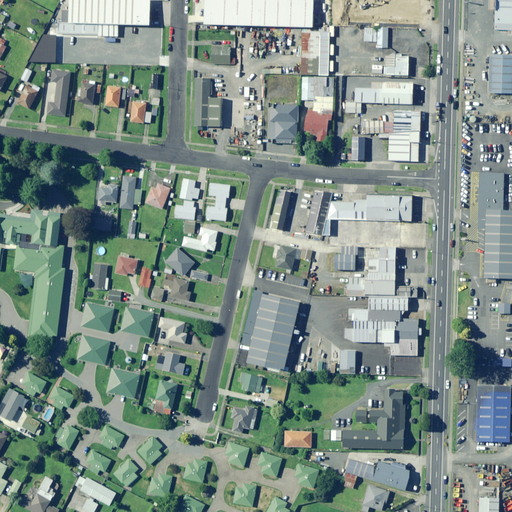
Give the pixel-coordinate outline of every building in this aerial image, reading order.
[(150,0),(70,0),(71,23),(58,23),(58,35),(118,35),(118,27),(150,27),(150,0)] [(312,26),(313,0),(205,0),(205,23),(312,26)] [(419,7),(419,5),(382,3),(382,0),(375,0),(376,3),(367,3),(365,42),(378,42),(377,47),(388,48),(389,27),(418,29),(418,18),(419,7)] [(511,0),(484,0),(483,31),(511,31),(511,0)] [(329,2),(318,2),(317,9),(329,10),(329,2)] [(428,7),(419,7),(418,18),(428,18),(428,7)] [(363,27),(363,14),(331,13),(330,26),(363,27)] [(320,29),(296,29),(295,74),(306,74),(319,75),(320,29)] [(224,45),(206,45),(205,66),(224,66),(224,45)] [(401,54),(386,54),(385,66),(379,66),(379,76),(401,76),(401,54)] [(361,55),(342,55),(342,72),(361,72),(361,55)] [(507,58),(480,58),(480,95),(506,95),(507,58)] [(33,72),(27,68),(22,79),(28,82),(33,72)] [(69,98),(72,98),(73,94),(69,93),(72,73),(53,70),(51,83),(57,84),(55,103),(49,102),(48,115),(66,117),(69,98)] [(306,74),(295,74),(294,102),(305,102),(306,74)] [(319,75),(306,74),(305,102),(305,112),(328,113),(329,75),(319,75)] [(204,77),(190,76),(189,126),(212,127),(213,98),(203,98),(204,77)] [(97,81),(87,80),(87,83),(82,82),(82,89),(79,89),(78,103),(95,105),(96,92),(101,93),(102,85),(97,85),(97,81)] [(403,82),(375,82),(375,88),(374,104),(403,104),(403,82)] [(38,92),(27,86),(17,104),(29,110),(38,92)] [(106,106),(119,108),(120,98),(126,99),(128,89),(108,86),(106,106)] [(345,103),(374,104),(375,88),(345,88),(345,103)] [(146,113),(147,103),(133,102),(130,129),(144,131),(145,122),(151,123),(152,113),(146,113)] [(289,104),(262,103),(261,142),(288,143),(289,104)] [(355,104),(338,103),(338,114),(354,114),(355,104)] [(376,120),(357,120),(357,135),(376,135),(376,120)] [(410,134),(381,134),(380,165),(410,165),(410,134)] [(355,137),(342,137),(341,163),(354,163),(355,137)] [(509,174),(480,174),(479,231),(488,231),(487,278),(511,278),(511,210),(508,210),(509,174)] [(138,178),(124,176),(120,208),(134,210),(134,204),(141,205),(143,191),(136,190),(138,178)] [(185,200),(192,202),(193,198),(199,199),(200,189),(195,189),(197,181),(184,179),(181,199),(185,199),(185,200)] [(227,207),(232,208),(232,204),(227,204),(229,186),(212,183),(210,196),(217,197),(216,208),(209,207),(207,219),(226,221),(227,209),(226,209),(227,207)] [(171,189),(159,184),(157,189),(152,187),(146,203),(163,210),(171,189)] [(119,186),(109,185),(109,188),(100,187),(99,201),(117,203),(119,186)] [(285,222),(287,222),(293,192),(280,189),(279,197),(277,197),(272,219),(274,219),(272,229),(283,231),(285,222)] [(321,221),(390,223),(400,223),(401,198),(357,197),(357,204),(322,203),(321,221)] [(33,271),(28,334),(61,337),(68,244),(56,243),(59,210),(31,208),(30,218),(0,215),(0,233),(15,235),(12,269),(33,271)] [(138,222),(130,221),(128,238),(135,239),(138,222)] [(197,223),(186,221),(184,233),(195,234),(197,223)] [(321,221),(320,221),(319,247),(350,248),(389,249),(390,223),(321,221)] [(219,232),(202,228),(200,235),(203,236),(202,241),(185,237),(183,246),(207,252),(208,249),(215,251),(219,232)] [(276,244),(273,258),(277,259),(275,267),(292,271),(298,249),(276,244)] [(195,263),(178,248),(166,262),(184,277),(195,263)] [(314,251),(303,248),(301,259),(312,261),(314,251)] [(388,283),(389,249),(350,248),(350,270),(361,270),(360,282),(388,283)] [(135,274),(138,261),(131,259),(132,256),(126,255),(125,258),(120,256),(116,274),(128,276),(129,273),(135,274)] [(346,256),(326,255),(325,271),(346,271),(346,256)] [(91,289),(108,291),(110,279),(107,278),(109,266),(96,263),(91,289)] [(153,270),(143,268),(140,286),(150,288),(152,281),(151,280),(153,270)] [(209,274),(193,271),(191,278),(208,282),(209,274)] [(164,285),(171,287),(170,290),(172,290),(171,297),(191,302),(193,292),(188,291),(190,282),(175,279),(175,281),(166,279),(164,285)] [(388,284),(339,282),(339,295),(388,297),(388,284)] [(166,289),(155,286),(151,299),(163,302),(166,289)] [(123,292),(110,290),(108,300),(121,302),(123,292)] [(275,371),(291,300),(248,290),(236,342),(242,343),(237,362),(275,371)] [(400,300),(360,299),(360,310),(389,311),(399,311),(400,300)] [(510,314),(510,304),(498,304),(498,313),(510,314)] [(389,311),(360,310),(346,310),(345,341),(368,342),(369,330),(388,331),(389,317),(389,311)] [(412,318),(389,317),(388,354),(411,355),(412,318)] [(186,323),(162,318),(159,328),(170,330),(168,340),(185,344),(187,333),(184,333),(186,323)] [(386,333),(373,332),(373,344),(386,345),(386,333)] [(163,336),(153,334),(152,341),(161,342),(163,336)] [(352,352),(331,351),(330,371),(351,372),(352,352)] [(182,356),(168,353),(166,360),(163,360),(162,364),(158,363),(157,369),(183,375),(186,365),(181,363),(182,356)] [(511,367),(511,358),(492,358),(492,366),(511,367)] [(263,377),(243,373),(241,382),(244,383),(242,389),(260,393),(263,377)] [(51,387),(31,376),(22,391),(42,402),(51,387)] [(179,384),(160,381),(154,411),(170,414),(172,409),(174,410),(179,384)] [(143,386),(132,382),(127,396),(138,400),(143,386)] [(467,442),(506,442),(507,388),(468,387),(467,442)] [(396,452),(399,390),(377,389),(376,407),(351,406),(350,424),(367,424),(367,428),(333,427),(332,449),(396,452)] [(79,401),(60,391),(53,405),(72,415),(79,401)] [(30,404),(12,393),(0,412),(0,417),(16,427),(30,404)] [(278,401),(268,399),(267,406),(277,408),(278,401)] [(260,409),(247,406),(245,410),(234,408),(232,418),(235,419),(232,431),(243,434),(244,428),(255,431),(260,409)] [(41,423),(28,416),(19,433),(35,442),(38,437),(35,435),(41,423)] [(83,435),(69,428),(59,447),(72,455),(83,435)] [(127,440),(106,429),(97,445),(118,456),(127,440)] [(305,431),(280,430),(279,446),(304,447),(305,431)] [(0,453),(8,437),(0,432),(0,453)] [(170,455),(157,441),(141,457),(155,470),(170,455)] [(255,455),(231,447),(225,466),(248,474),(255,455)] [(115,463),(95,453),(88,467),(108,478),(115,463)] [(366,465),(343,458),(338,472),(362,480),(366,465)] [(266,459),(261,478),(282,484),(287,464),(266,459)] [(8,466),(0,462),(0,494),(2,495),(8,482),(2,479),(8,466)] [(144,475),(132,462),(116,476),(128,489),(144,475)] [(190,463),(186,482),(207,486),(211,467),(190,463)] [(403,473),(370,463),(364,481),(397,492),(403,473)] [(322,475),(299,468),(294,488),(316,494),(322,475)] [(38,494),(51,501),(54,496),(48,493),(54,480),(47,477),(38,494)] [(86,480),(81,477),(76,486),(82,489),(81,490),(110,506),(117,494),(88,478),(86,480)] [(155,477),(151,498),(171,502),(175,481),(155,477)] [(23,483),(17,480),(8,495),(15,499),(23,483)] [(356,484),(346,481),(344,487),(354,490),(356,484)] [(237,489),(235,508),(257,510),(259,491),(237,489)] [(378,495),(360,489),(355,505),(373,511),(378,495)] [(51,501),(38,494),(34,500),(26,496),(21,506),(32,511),(31,511),(59,511),(60,511),(49,505),(51,501)] [(88,511),(95,511),(99,505),(94,502),(95,500),(90,497),(83,509),(88,511)] [(293,511),(295,507),(275,498),(268,511),(293,511)] [(207,511),(209,508),(189,499),(182,511),(207,511)] [(499,511),(500,499),(480,499),(480,511),(499,511)]
